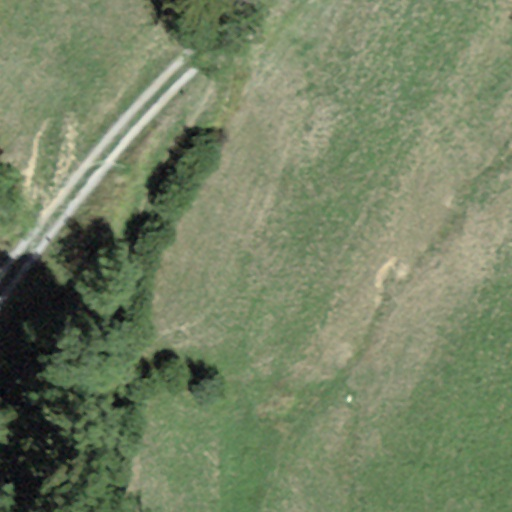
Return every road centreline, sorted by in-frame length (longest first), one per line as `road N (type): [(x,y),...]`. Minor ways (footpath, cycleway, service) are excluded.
road 1 (track): [(0,288),(127,124)]
road 2 (track): [(127,124),(248,0)]
